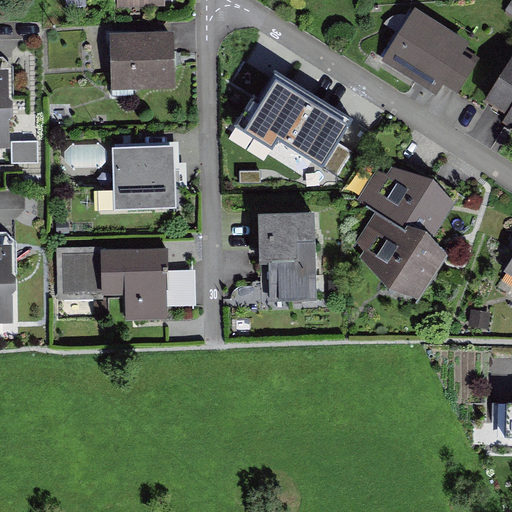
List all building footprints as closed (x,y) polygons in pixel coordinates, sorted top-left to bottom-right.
[(463,49),(416,19),(389,59),(436,90),(441,83),(454,91),(470,66),(457,58),(463,49)] [(167,40),(115,41),(116,86),(168,85),(167,40)] [(511,65),(490,102),(511,115),(511,65)] [(350,119),(274,72),(240,127),(278,151),(284,141),(321,165),(350,119)] [(171,145),(115,147),(117,206),(173,203),(171,145)] [(12,150),(13,171),(39,170),(39,149),(12,150)] [(459,210),(392,163),(367,197),(384,210),(433,245),(459,210)] [(297,185),(258,185),(259,239),(269,239),(270,300),(329,299),(328,214),(297,214),(297,185)] [(433,245),(384,210),(362,242),(373,251),(368,258),(425,298),(453,259),(433,245)] [(177,249),(63,244),(60,297),(174,303),(177,249)]
